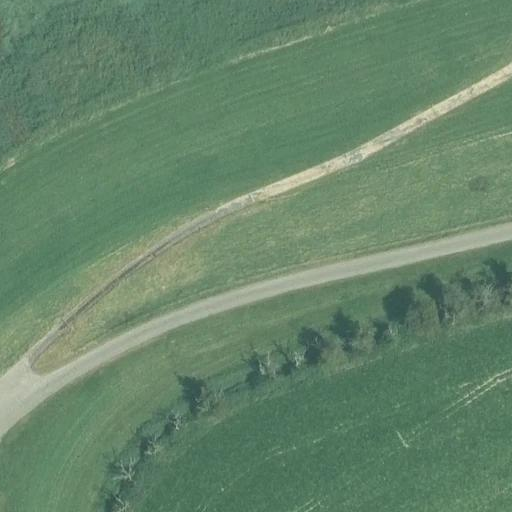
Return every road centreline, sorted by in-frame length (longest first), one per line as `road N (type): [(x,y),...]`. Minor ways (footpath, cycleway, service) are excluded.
road 1 (track): [(40,391),(16,391),(20,371),(90,301),(163,245),(336,166),(511,69)]
road 2 (unclassified): [(0,426),(66,370),(136,336),(239,297),(511,231)]
